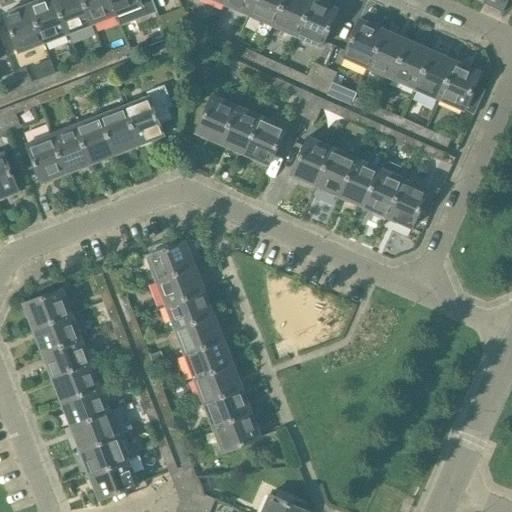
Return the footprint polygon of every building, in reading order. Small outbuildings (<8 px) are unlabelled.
[(45,44),(70,34),(56,0),(41,0),(30,4),(45,44)] [(56,0),(70,34),(95,25),(85,0),(56,0)] [(85,0),(95,25),(119,15),(113,0),(85,0)] [(113,0),(119,15),(123,24),(157,11),(152,0),(113,0)] [(228,0),(226,5),(250,16),(257,0),(228,0)] [(257,0),(250,16),(275,26),(286,0),(257,0)] [(286,0),(275,26),(299,37),(315,0),(286,0)] [(339,9),(318,0),(315,0),(299,37),(322,47),(339,9)] [(476,0),(503,12),(508,0),(476,0)] [(20,53),(45,44),(30,4),(5,14),(20,53)] [(182,35),(185,34),(189,32),(194,31),(191,25),(185,8),(173,13),(182,35)] [(161,17),(170,40),(182,35),(173,13),(161,17)] [(344,57),(368,68),(385,30),(361,19),(344,57)] [(194,31),(189,32),(210,42),(214,34),(191,24),(191,25),(194,31)] [(368,68),(393,79),(410,40),(385,30),(368,68)] [(221,37),(217,45),(234,52),(238,44),(221,37)] [(393,79),(417,89),(434,51),(410,40),(393,79)] [(131,45),(113,52),(117,60),(134,53),(131,45)] [(245,47),(241,55),(259,63),(262,55),(245,47)] [(417,89),(441,100),(458,62),(434,51),(417,89)] [(106,55),(89,61),(92,70),(109,63),(106,55)] [(230,57),(226,64),(243,72),(247,64),(231,57),(230,57)] [(269,58),(266,66),(283,74),(287,65),(269,58)] [(129,61),(112,68),(115,76),(132,69),(129,61)] [(292,68),(289,76),(318,89),(327,68),(315,62),(309,75),(292,68)] [(458,62),(441,100),(476,116),(487,89),(476,84),(481,72),(458,62)] [(81,64),(64,71),(67,79),(85,72),(81,64)] [(28,68),(15,73),(24,96),(36,91),(28,68)] [(254,68),(251,75),(268,83),(271,75),(254,68)] [(327,68),(318,89),(329,94),(339,73),(327,68)] [(104,71),(87,77),(90,86),(108,79),(104,71)] [(8,92),(0,94),(0,104),(24,96),(15,73),(3,78),(8,92)] [(57,74),(39,80),(42,89),(60,82),(57,74)] [(296,86),(279,78),(275,86),(292,94),(296,86)] [(80,80),(62,87),(65,95),(83,88),(80,80)] [(150,96),(127,105),(126,105),(141,145),(166,135),(161,123),(173,118),(169,108),(174,106),(166,86),(149,92),(150,96)] [(293,111),(305,116),(314,94),(302,89),(295,105),(293,111)] [(55,90),(37,97),(40,105),(58,98),(55,90)] [(196,132),(220,143),(237,105),(213,94),(196,132)] [(314,94),(305,116),(317,121),(327,100),(314,94)] [(15,105),(1,110),(10,133),(22,128),(17,114),(34,107),(31,99),(15,105)] [(363,99),(360,107),(377,115),(380,106),(363,99)] [(116,154),(141,145),(126,105),(101,115),(116,154)] [(220,143),(245,154),(262,116),(237,105),(220,143)] [(0,136),(10,133),(1,110),(0,110),(0,136)] [(349,110),(345,118),(363,125),(366,117),(349,110)] [(387,110),(384,118),(401,125),(405,117),(387,110)] [(92,164),(116,154),(101,115),(76,125),(92,164)] [(286,127),(262,116),(245,154),(269,165),(286,127)] [(412,120),(408,128),(426,136),(429,128),(412,120)] [(373,121),(370,129),(387,136),(390,128),(373,121)] [(67,173),(92,164),(76,125),(52,134),(67,173)] [(435,130),(431,138),(449,146),(452,138),(435,130)] [(398,131),(394,139),(411,147),(415,139),(398,131)] [(42,183),(67,173),(52,134),(27,144),(42,183)] [(291,175),(315,186),(332,147),(308,136),(291,175)] [(422,142),(418,150),(435,158),(439,150),(422,142)] [(315,186),(340,196),(357,158),(332,147),(315,186)] [(5,153),(0,154),(0,199),(20,192),(5,153)] [(340,196),(364,207),(381,168),(357,158),(340,196)] [(404,167),(390,162),(383,165),(381,168),(364,207),(373,211),(371,215),(386,222),(388,218),(405,179),(407,176),(404,167)] [(429,190),(405,179),(388,218),(412,229),(429,190)] [(148,255),(157,280),(196,265),(187,240),(148,255)] [(157,280),(167,304),(206,289),(196,265),(157,280)] [(103,272),(95,276),(102,293),(110,290),(103,272)] [(120,274),(111,277),(118,295),(126,291),(120,274)] [(24,303),(34,327),(73,312),(64,288),(24,303)] [(167,304),(176,329),(215,314),(206,289),(167,304)] [(113,297),(104,301),(111,318),(120,315),(113,297)] [(129,299),(121,302),(128,320),(136,317),(129,299)] [(73,312),(34,327),(43,352),(83,337),(73,312)] [(215,314),(176,329),(186,353),(225,339),(215,314)] [(122,322),(114,325),(120,343),(129,340),(122,322)] [(138,323),(130,326),(137,344),(145,341),(138,323)] [(43,352),(52,377),(92,362),(83,337),(43,352)] [(186,353),(195,378),(234,363),(225,339),(186,353)] [(132,347),(123,350),(130,368),(138,364),(132,347)] [(148,348),(139,351),(146,369),(154,365),(148,348)] [(52,377),(62,401),(101,386),(92,362),(52,377)] [(195,378),(205,403),(244,388),(234,363),(195,378)] [(141,371),(132,375),(139,392),(148,389),(141,371)] [(157,372),(149,376),(155,393),(164,390),(157,372)] [(62,401),(71,426),(111,411),(101,386),(62,401)] [(205,403),(214,427),(253,412),(244,388),(205,403)] [(150,396),(142,399),(148,417),(157,414),(150,396)] [(166,397),(158,400),(165,418),(173,415),(166,397)] [(111,411),(71,426),(80,451),(120,436),(125,434),(132,431),(123,406),(111,411)] [(262,437),(253,412),(214,427),(224,452),(262,437)] [(160,421),(151,424),(158,442),(166,438),(160,421)] [(176,422),(168,425),(174,443),(183,439),(176,422)] [(120,436),(80,451),(90,475),(134,459),(125,434),(120,436)] [(185,445),(176,448),(183,466),(191,463),(185,445)] [(144,470),(139,457),(134,459),(90,475),(99,500),(139,485),(135,474),(144,470)] [(176,463),(167,466),(169,471),(170,473),(174,483),(196,475),(191,463),(183,466),(178,468),(176,463)] [(196,475),(174,483),(180,500),(201,509),(208,495),(203,492),(196,475)] [(270,494),(262,511),(308,511),(270,494)] [(180,500),(175,511),(200,511),(201,509),(180,500)]
